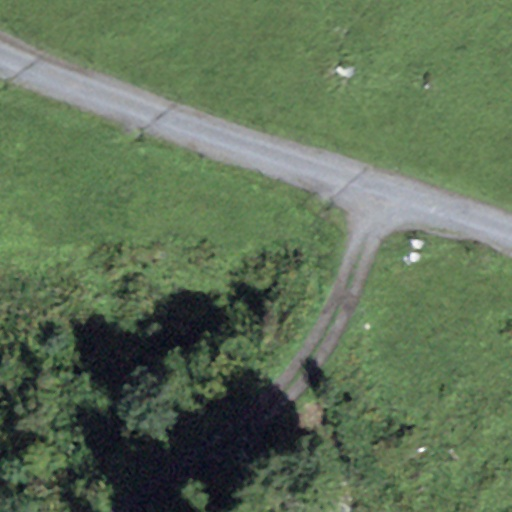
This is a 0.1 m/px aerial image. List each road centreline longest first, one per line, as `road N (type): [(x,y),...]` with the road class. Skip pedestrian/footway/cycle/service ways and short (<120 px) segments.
road 1 (track): [(511,234),(0,59)]
road 2 (track): [(387,192),(344,307),(269,405),(134,511)]
